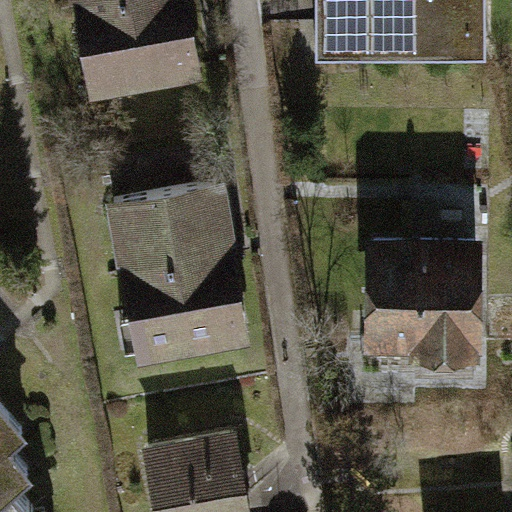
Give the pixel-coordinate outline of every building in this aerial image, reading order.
[(193,0),(73,0),(92,99),(209,77),(193,0)] [(491,0),(321,0),(322,59),(492,58),(491,0)] [(228,182),(110,204),(140,363),(256,340),(228,182)] [(370,237),(374,370),(495,367),(491,234),(370,237)] [(0,401),(0,511),(34,511),(6,397),(0,401)] [(251,511),(241,430),(148,442),(159,511),(251,511)]
